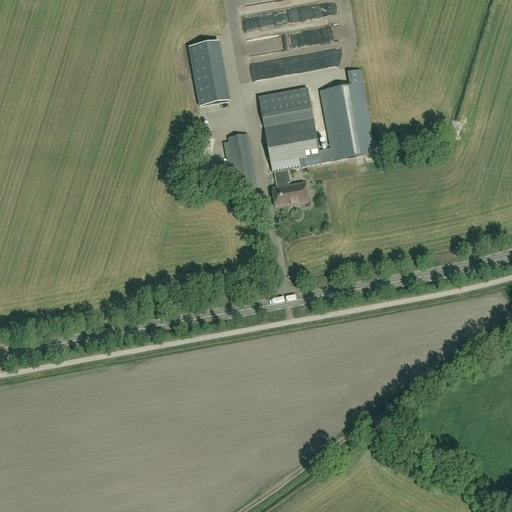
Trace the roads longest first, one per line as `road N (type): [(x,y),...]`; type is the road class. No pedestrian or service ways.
road 1 (secondary): [(0,356),(511,257)]
road 2 (track): [(511,323),(243,511)]
